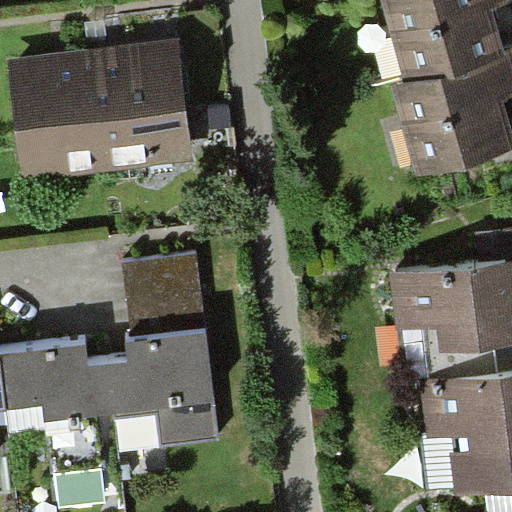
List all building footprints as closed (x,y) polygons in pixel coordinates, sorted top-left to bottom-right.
[(388,0),(402,61),(503,39),(494,0),(388,0)] [(21,37),(34,152),(200,135),(188,19),(147,23),(76,31),(21,37)] [(395,63),(414,150),(511,128),(511,111),(505,82),(511,80),(511,36),(503,39),(402,61),(395,63)] [(119,441),(217,428),(193,244),(120,253),(131,336),(89,341),(87,321),(0,332),(0,386),(44,380),(46,396),(112,387),(119,441)] [(444,334),(511,325),(511,244),(391,259),(398,315),(441,310),(444,334)] [(453,418),(461,476),(511,468),(511,359),(420,373),(426,422),(453,418)]
